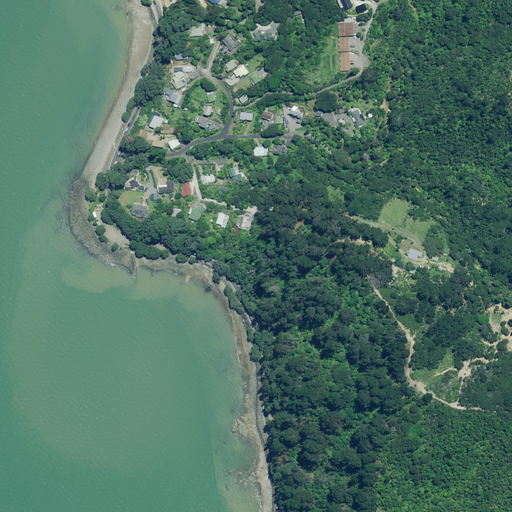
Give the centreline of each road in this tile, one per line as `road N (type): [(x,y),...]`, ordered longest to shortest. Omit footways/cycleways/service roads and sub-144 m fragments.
road 1 (primary): [(280,511),(267,360),(248,307),(224,268),(122,221),(110,191),(118,151)]
road 2 (primary): [(118,151),(159,57),(156,0)]
